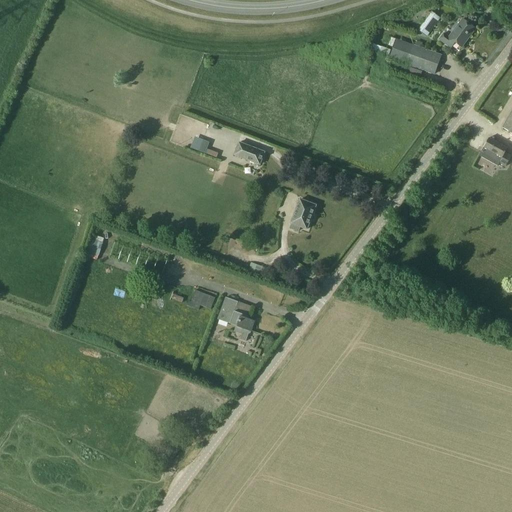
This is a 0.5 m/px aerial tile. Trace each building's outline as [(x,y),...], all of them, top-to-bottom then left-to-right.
[(431,12),(418,31),(427,37),(440,19),(431,12)] [(439,39),(450,48),(455,43),(462,48),(475,30),(463,20),(449,38),(444,34),(439,39)] [(382,47),(380,54),(389,57),(388,58),(434,76),(442,56),(395,40),(391,51),(382,47)] [(511,112),(503,129),(511,134),(511,112)] [(191,117),(191,145),(196,145),(196,133),(209,133),(209,117),(191,117)] [(488,139),(483,148),(502,158),(499,163),(505,167),(511,157),(505,154),(507,149),(488,139)] [(205,153),(209,142),(202,140),(198,151),(205,153)] [(264,153),(239,143),(234,156),(260,165),(264,153)] [(300,228),(307,230),(316,206),(300,200),(291,224),(292,224),(290,229),(298,232),(300,228)] [(97,260),(104,239),(93,235),(86,256),(97,260)] [(253,274),(265,278),(269,269),(256,265),(253,274)] [(199,311),(201,306),(211,310),(215,299),(196,291),(192,303),(189,302),(187,306),(199,311)] [(183,304),(184,297),(172,294),(170,301),(183,304)] [(236,327),(234,332),(242,335),(240,340),(246,342),(249,334),(250,334),(251,332),(254,322),(241,317),(241,315),(234,312),(238,303),(225,298),(217,320),(236,327)] [(186,442),(179,436),(166,454),(173,459),(186,442)]
